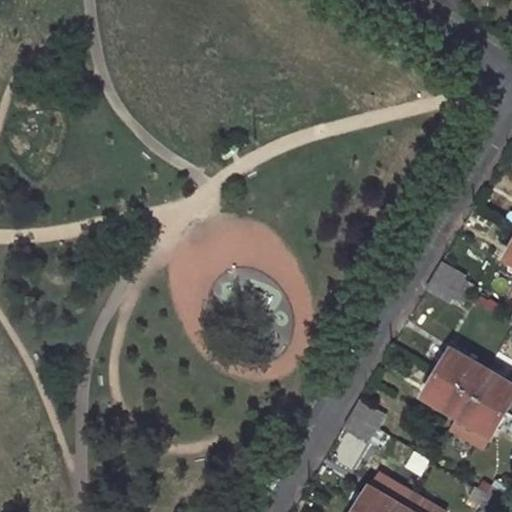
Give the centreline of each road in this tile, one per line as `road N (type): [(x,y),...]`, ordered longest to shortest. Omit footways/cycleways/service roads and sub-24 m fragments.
road 1 (residential): [(511,107),(267,511)]
road 2 (residential): [(511,74),(386,0)]
